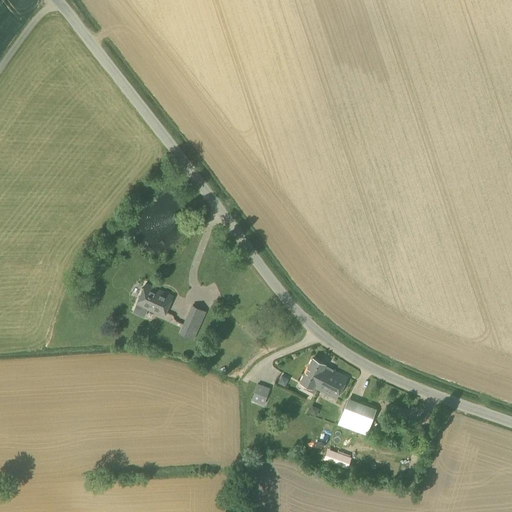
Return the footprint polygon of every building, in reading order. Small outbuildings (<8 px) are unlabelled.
[(163,318),(172,297),(145,284),(136,305),(163,318)] [(200,322),(187,316),(183,325),(190,328),(186,336),(193,339),(200,322)] [(300,383),(306,386),(304,390),(313,394),(316,390),(336,400),(348,378),(324,366),(325,364),(313,358),(300,383)] [(270,388),(257,384),(250,401),(263,405),(270,388)] [(366,436),(376,409),(347,398),(337,425),(366,436)]
